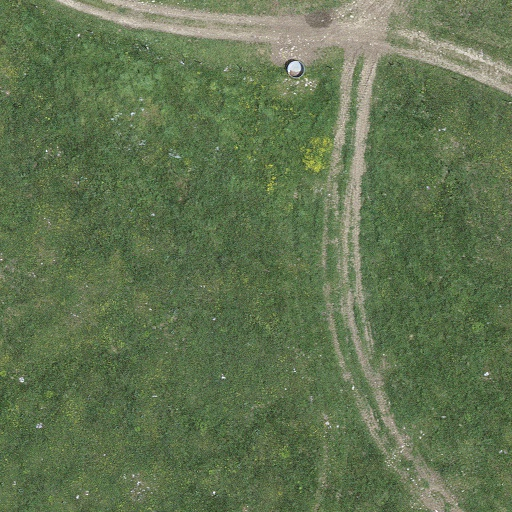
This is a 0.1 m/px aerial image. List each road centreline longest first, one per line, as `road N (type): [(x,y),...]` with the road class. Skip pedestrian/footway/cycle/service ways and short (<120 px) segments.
road 1 (track): [(445,511),(353,353),(327,219),(358,48),(395,0)]
road 2 (track): [(511,102),(358,48),(180,29),(82,0)]
